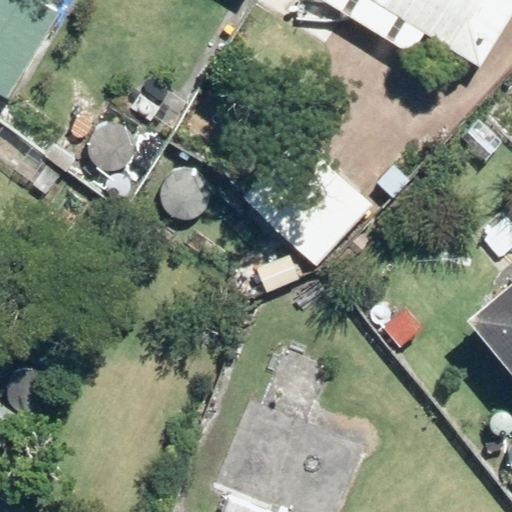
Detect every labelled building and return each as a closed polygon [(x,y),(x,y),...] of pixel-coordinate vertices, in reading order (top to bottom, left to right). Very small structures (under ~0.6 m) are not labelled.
[(0,0),(0,93),(8,98),(57,17),(28,0),(0,0)] [(511,0),(321,0),(411,54),(425,32),(480,66),(511,11),(511,0)] [(84,114),(68,135),(80,145),(96,123),(84,114)] [(496,139),(476,119),(459,137),(479,156),(496,139)] [(242,196),(317,265),(372,204),(296,136),(242,196)] [(288,256),(258,267),(266,288),(297,277),(288,256)] [(511,283),(466,322),(511,376),(511,283)] [(30,346),(56,365),(72,341),(46,323),(30,346)] [(216,488),(273,511),(338,511),(364,451),(250,404),(216,488)] [(0,511),(24,511),(7,501),(0,511)]
